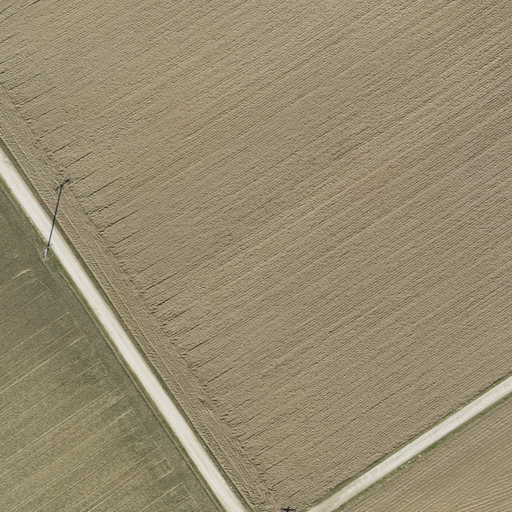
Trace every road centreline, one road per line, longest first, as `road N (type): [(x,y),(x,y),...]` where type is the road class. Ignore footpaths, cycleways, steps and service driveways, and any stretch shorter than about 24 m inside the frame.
road 1 (track): [(0,154),(241,511)]
road 2 (track): [(511,385),(318,511)]
